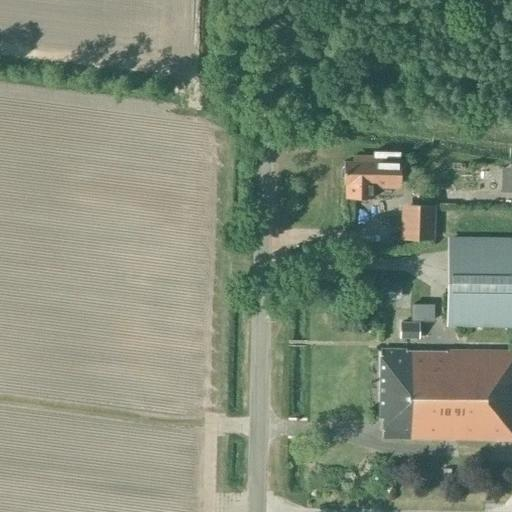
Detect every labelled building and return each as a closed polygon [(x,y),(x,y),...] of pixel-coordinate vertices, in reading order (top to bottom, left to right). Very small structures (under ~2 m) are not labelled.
[(344,162),(344,183),(347,183),(347,197),(373,198),(373,184),(374,184),(399,184),(400,172),(400,151),(373,151),(372,156),(357,156),(357,162),(344,162)] [(434,206),(401,206),(400,240),(433,241),(434,206)] [(449,324),(457,324),(511,325),(511,241),(450,240),(449,324)] [(401,283),(380,282),(379,300),(400,301),(401,283)] [(417,323),(401,323),(401,338),(417,339),(417,323)] [(511,440),(511,351),(380,349),(379,418),(382,418),(382,439),(511,440)]
